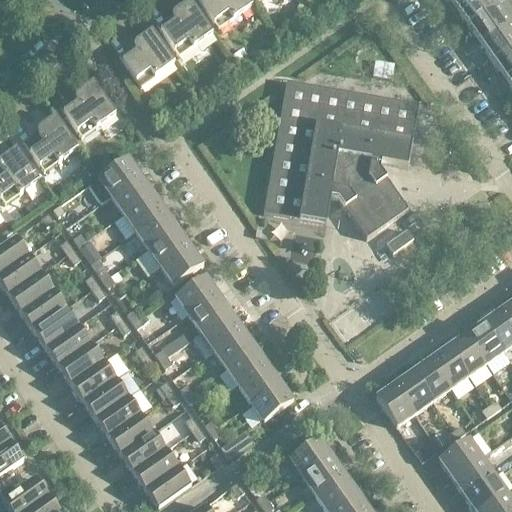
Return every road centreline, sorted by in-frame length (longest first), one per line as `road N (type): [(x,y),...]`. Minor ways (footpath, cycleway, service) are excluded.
road 1 (residential): [(348,390),(171,144),(151,140),(77,33)]
road 2 (residential): [(511,190),(383,6)]
road 3 (residential): [(348,390),(511,277)]
road 4 (residential): [(113,511),(0,350)]
road 5 (residential): [(416,511),(348,390)]
